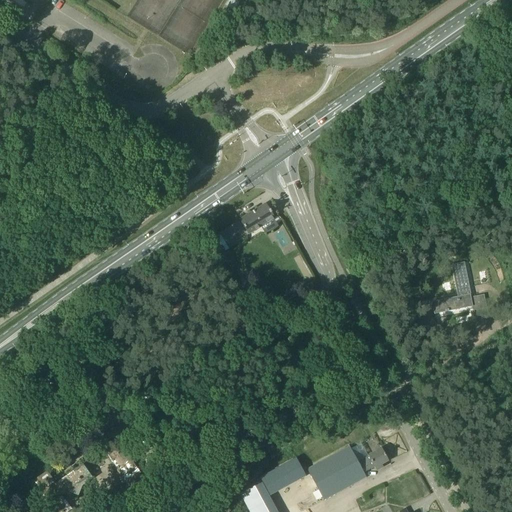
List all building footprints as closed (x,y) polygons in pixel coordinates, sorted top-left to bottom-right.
[(20,14),(25,6),(20,3),(22,0),(3,0),(1,5),(13,12),(14,10),(20,14)] [(267,233),(279,225),(271,213),(272,212),(270,209),(269,210),(265,204),(240,219),(249,234),(262,225),(267,233)] [(220,232),(227,243),(245,232),(238,221),(220,232)] [(222,253),(229,249),(221,235),(214,239),(222,253)] [(463,276),(469,308),(449,312),(451,323),(482,317),(483,322),(492,320),(489,306),(482,308),(476,274),(463,276)] [(117,421),(111,413),(96,423),(102,432),(117,421)] [(119,446),(107,454),(127,482),(139,474),(119,446)] [(364,473),(358,462),(350,446),(307,469),(323,500),(366,477),(364,473)] [(376,470),(383,467),(382,464),(389,461),(382,448),(368,455),(368,456),(358,462),(364,473),(375,467),(376,470)] [(260,477),(270,496),(306,476),(296,458),(260,477)] [(63,496),(91,475),(83,464),(47,488),(39,476),(30,483),(32,485),(30,486),(34,492),(30,495),(35,502),(40,498),(49,511),(67,511),(72,509),(63,496)] [(276,511),(261,484),(238,496),(247,511),(276,511)]
